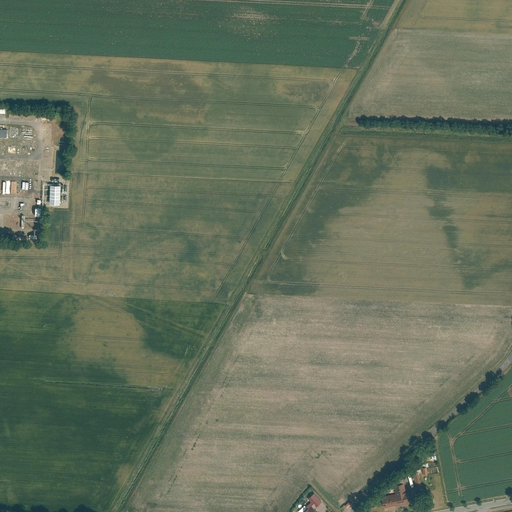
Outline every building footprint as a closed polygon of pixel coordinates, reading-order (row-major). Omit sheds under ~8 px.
[(61,184),(51,184),(50,202),(60,203),(61,184)] [(418,472),(412,473),(416,486),(415,486),(416,490),(422,489),(418,472)] [(404,483),(393,485),(395,493),(381,496),(383,507),(408,503),(404,483)] [(314,493),(307,498),(311,502),(307,507),(308,508),(303,511),(317,511),(314,508),(321,502),(314,493)] [(344,511),(351,504),(348,501),(341,508),(344,511)]
